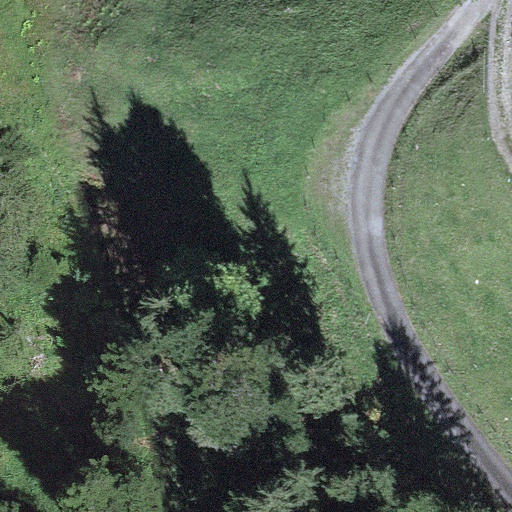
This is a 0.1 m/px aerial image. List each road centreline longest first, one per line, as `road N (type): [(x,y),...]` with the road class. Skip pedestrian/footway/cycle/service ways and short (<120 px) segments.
road 1 (track): [(511,476),(413,354),(377,281),(369,237),(373,162),(388,120),(482,0)]
road 2 (track): [(500,0),(496,94),(511,138)]
